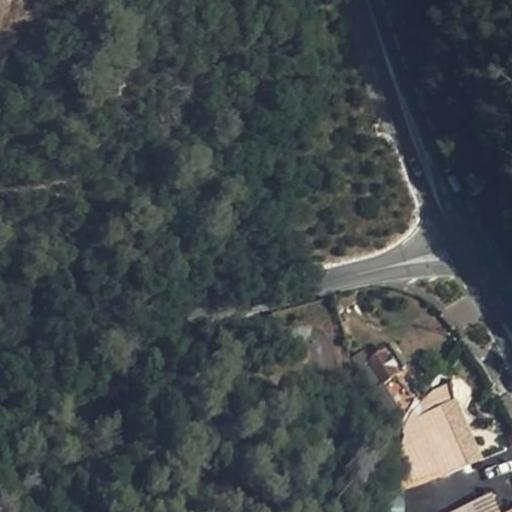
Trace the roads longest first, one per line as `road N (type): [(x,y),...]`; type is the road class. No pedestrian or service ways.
road 1 (residential): [(0,333),(181,320),(470,245)]
road 2 (secondary): [(377,0),(470,245)]
